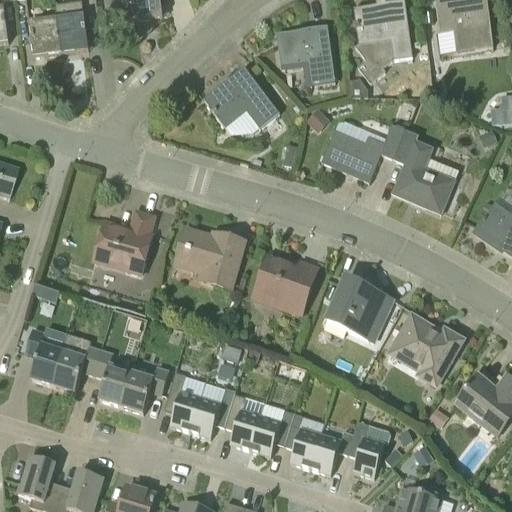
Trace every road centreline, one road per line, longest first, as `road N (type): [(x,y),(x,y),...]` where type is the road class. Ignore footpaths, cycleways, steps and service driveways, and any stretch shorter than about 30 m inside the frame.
road 1 (residential): [(511,317),(366,236),(96,152)]
road 2 (residential): [(349,511),(161,451),(113,457),(0,428)]
road 3 (residential): [(0,353),(67,142)]
road 4 (residential): [(96,152),(248,0)]
